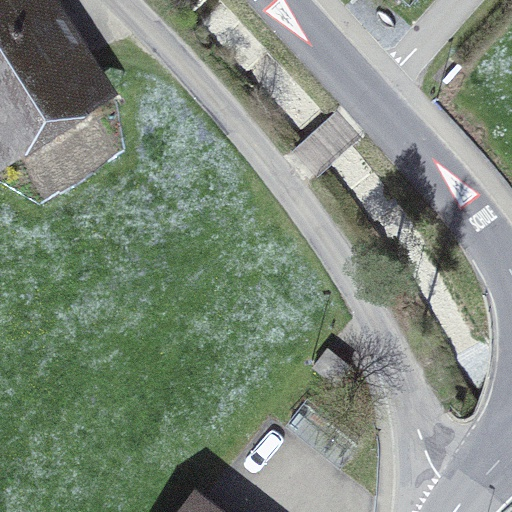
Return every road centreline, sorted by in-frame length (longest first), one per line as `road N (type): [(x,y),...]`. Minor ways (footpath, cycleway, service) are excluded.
road 1 (unclassified): [(115,0),(279,181),(360,298),(454,511)]
road 2 (residential): [(511,269),(475,215),(279,0)]
